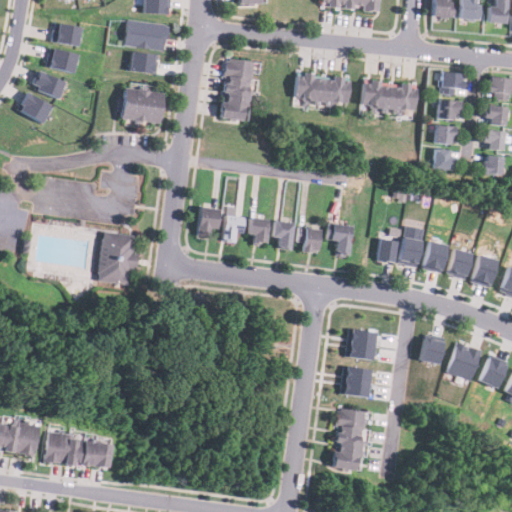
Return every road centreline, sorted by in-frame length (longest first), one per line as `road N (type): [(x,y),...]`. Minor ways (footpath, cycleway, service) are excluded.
road 1 (residential): [(167,263),(410,296),(511,331)]
road 2 (residential): [(511,59),(194,27)]
road 3 (residential): [(196,0),(167,263)]
road 4 (residential): [(255,511),(0,478)]
road 5 (residential): [(288,511),(319,285)]
road 6 (residential): [(410,296),(387,471)]
road 7 (residential): [(180,158),(337,179)]
road 8 (residential): [(180,158),(23,162)]
